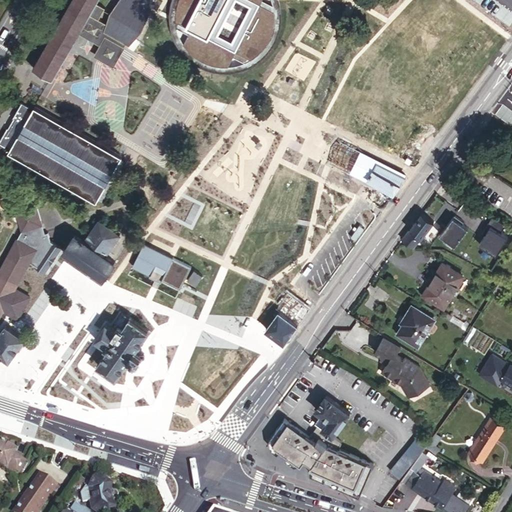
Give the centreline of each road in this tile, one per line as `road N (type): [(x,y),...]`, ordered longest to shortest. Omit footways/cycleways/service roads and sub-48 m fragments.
road 1 (secondary): [(205,474),(511,64)]
road 2 (residential): [(168,460),(0,404)]
